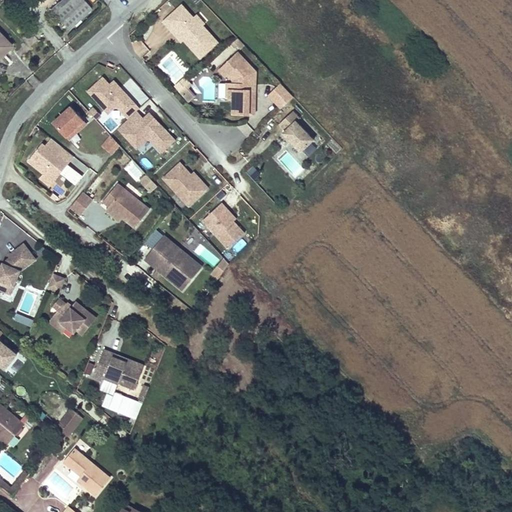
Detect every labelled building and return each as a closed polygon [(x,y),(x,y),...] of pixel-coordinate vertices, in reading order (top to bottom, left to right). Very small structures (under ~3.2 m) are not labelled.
[(69,29),(91,8),(84,0),(68,0),(54,14),(69,29)] [(162,18),(172,29),(175,27),(183,36),(200,54),(217,38),(202,21),(200,22),(181,1),(162,18)] [(172,29),(172,30),(180,39),(183,36),(175,27),(172,29)] [(0,55),(10,46),(0,35),(0,55)] [(237,48),(218,66),(226,74),(228,72),(233,77),(233,78),(232,85),(229,85),(229,94),(233,94),(232,109),(254,110),(255,68),(237,48)] [(102,74),(88,88),(108,110),(116,103),(128,115),(137,107),(139,105),(114,78),(109,82),(102,74)] [(184,74),(174,84),(178,88),(179,87),(188,79),(184,74)] [(188,79),(179,87),(189,98),(194,93),(187,85),(191,82),(188,79)] [(269,92),(281,104),(293,93),(281,80),(269,92)] [(87,124),(72,107),(54,122),(67,136),(76,128),(79,131),(87,124)] [(143,115),(137,107),(128,115),(118,125),(136,145),(148,134),(162,149),(175,137),(150,109),(143,115)] [(293,107),(279,120),(285,127),(282,129),(300,148),(313,136),(296,117),(299,114),(293,107)] [(76,128),(67,136),(70,139),(79,131),(76,128)] [(105,146),(113,136),(111,133),(103,144),(105,146)] [(112,154),(120,143),(113,136),(105,146),(112,154)] [(43,144),(29,161),(55,182),(68,164),(58,156),(65,148),(52,138),(46,146),(43,144)] [(191,171),(180,159),(163,175),(189,203),(208,185),(202,178),(200,181),(191,171)] [(132,161),(125,168),(137,179),(145,171),(132,161)] [(246,172),(255,180),(261,172),(252,164),(246,172)] [(202,178),(194,169),(191,171),(200,181),(202,178)] [(156,181),(149,174),(147,172),(140,178),(149,188),(156,181)] [(149,208),(118,183),(103,200),(109,205),(123,216),(136,226),(149,208)] [(82,215),(94,199),(83,190),(71,206),(82,215)] [(222,200),(202,217),(227,245),(244,230),(233,218),(225,208),(227,206),(222,200)] [(109,205),(106,209),(120,220),(123,216),(109,205)] [(236,216),(227,206),(225,208),(233,218),(236,216)] [(182,287),(201,264),(194,257),(191,261),(176,248),(178,245),(163,233),(152,246),(159,252),(152,262),(182,287)] [(0,290),(6,293),(9,285),(14,287),(20,271),(35,260),(24,245),(8,256),(12,261),(6,265),(3,264),(2,266),(0,265),(0,290)] [(194,257),(178,245),(176,248),(191,261),(194,257)] [(159,252),(152,246),(144,256),(152,262),(159,252)] [(64,279),(53,274),(48,288),(59,292),(64,279)] [(69,328),(75,333),(78,331),(84,336),(97,319),(76,303),(73,307),(71,309),(67,305),(60,300),(54,307),(59,311),(55,317),(69,328)] [(55,317),(50,323),(64,334),(69,328),(55,317)] [(0,337),(3,334),(0,330),(0,364),(6,369),(18,355),(0,340),(0,337)] [(107,349),(97,376),(107,380),(108,377),(138,388),(146,367),(116,356),(117,353),(107,349)] [(0,404),(0,396),(2,394),(0,391),(0,437),(8,444),(25,424),(0,404)] [(75,410),(64,423),(65,424),(70,427),(80,415),(75,410)] [(80,415),(70,427),(76,432),(87,420),(80,415)] [(13,448),(29,428),(25,424),(8,444),(13,448)] [(61,429),(65,432),(70,427),(65,424),(61,429)] [(112,477),(78,449),(67,462),(84,475),(87,478),(84,482),(98,494),(112,477)]
